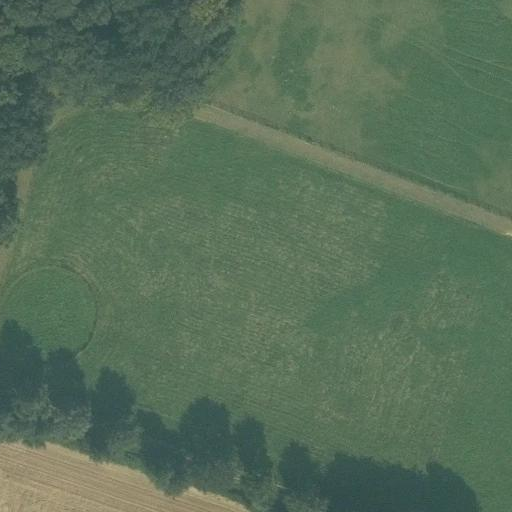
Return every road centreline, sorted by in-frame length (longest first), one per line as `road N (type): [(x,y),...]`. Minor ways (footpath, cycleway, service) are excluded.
road 1 (unknown): [(0,377),(358,511)]
road 2 (track): [(199,0),(166,75),(152,83),(79,71),(30,76),(18,85),(0,142)]
